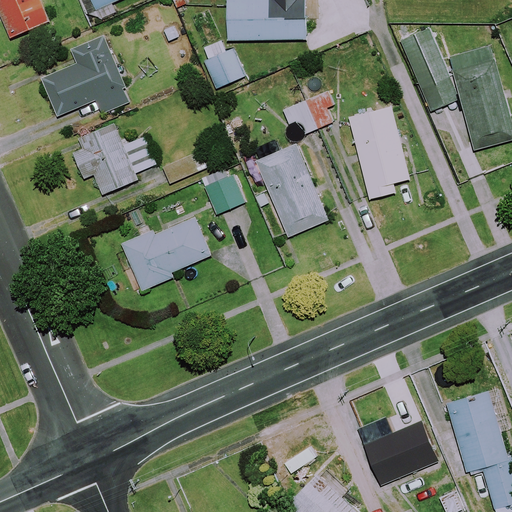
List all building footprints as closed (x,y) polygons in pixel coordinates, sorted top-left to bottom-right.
[(0,0),(0,17),(8,39),(50,23),(41,0),(0,0)] [(92,0),(97,10),(118,0),(92,0)] [(318,19),(317,0),(234,0),(230,0),(231,41),(306,39),(305,20),(318,19)] [(219,37),(209,11),(193,17),(203,43),(219,37)] [(177,20),(159,28),(167,45),(184,37),(177,20)] [(460,102),(448,58),(441,60),(434,33),(403,41),(422,112),(460,102)] [(129,103),(106,40),(76,51),(81,66),(46,79),(59,116),(99,101),(103,112),(129,103)] [(448,58),(460,102),(474,151),(511,140),(511,126),(490,47),(448,58)] [(246,78),(234,49),(206,61),(218,90),(246,78)] [(335,121),(323,94),(283,111),(290,125),(298,121),(304,135),(335,121)] [(410,180),(390,107),(349,118),(372,199),(398,192),(395,184),(410,180)] [(125,145),(116,124),(82,138),(86,148),(75,153),(86,179),(96,174),(104,194),(140,179),(138,174),(158,166),(146,137),(125,145)] [(329,220),(296,145),(258,162),(291,237),(329,220)] [(204,150),(161,170),(169,186),(212,166),(204,150)] [(230,169),(190,183),(194,194),(207,190),(215,214),(243,204),(230,169)] [(210,257),(196,220),(158,235),(156,230),(123,243),(141,290),(174,278),(172,272),(210,257)] [(456,481),(462,479),(474,511),(511,511),(511,460),(509,451),(503,453),(491,419),(495,417),(486,390),(446,404),(455,428),(439,434),(456,481)] [(436,462),(420,422),(364,444),(380,485),(436,462)] [(360,511),(321,474),(293,504),(301,511),(360,511)] [(456,490),(440,498),(446,511),(457,511),(465,508),(456,490)]
